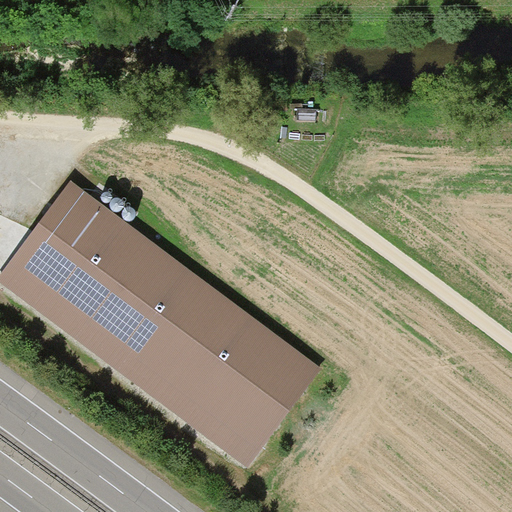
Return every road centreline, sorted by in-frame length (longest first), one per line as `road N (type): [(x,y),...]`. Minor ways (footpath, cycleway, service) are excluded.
road 1 (track): [(511,348),(258,160),(188,134),(0,121)]
road 2 (motorway): [(151,511),(0,400)]
